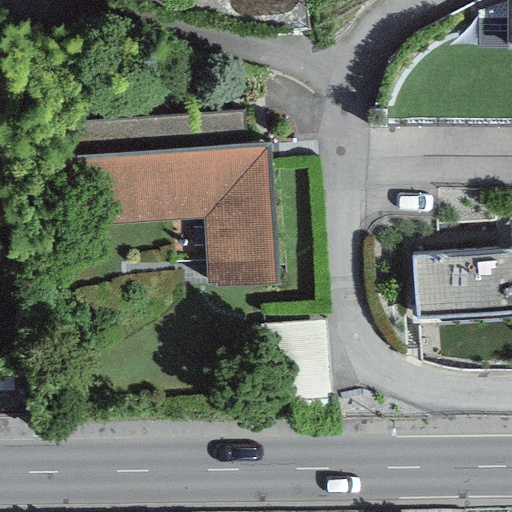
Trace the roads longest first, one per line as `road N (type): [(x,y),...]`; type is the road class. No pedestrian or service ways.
road 1 (residential): [(511,395),(446,396),(396,378),(369,343),(352,294),(348,84),(383,18),(418,0)]
road 2 (primary): [(511,468),(0,473)]
